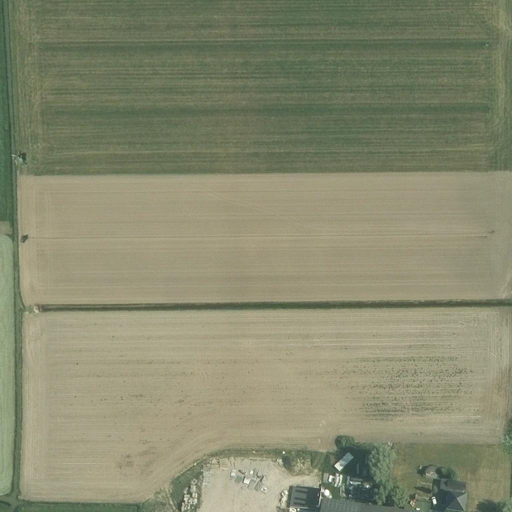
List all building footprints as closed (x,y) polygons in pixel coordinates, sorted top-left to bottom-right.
[(466,485),(449,483),(448,490),(452,491),(451,496),(450,496),(447,511),(464,511),(466,498),(462,498),(463,493),(465,493),(466,485)] [(207,496),(219,496),(219,484),(206,484),(207,496)] [(289,508),(316,511),(320,511),(324,492),(293,487),(289,508)] [(389,490),(384,494),(388,500),(393,496),(389,490)] [(392,511),(323,502),(321,511),(392,511)]
